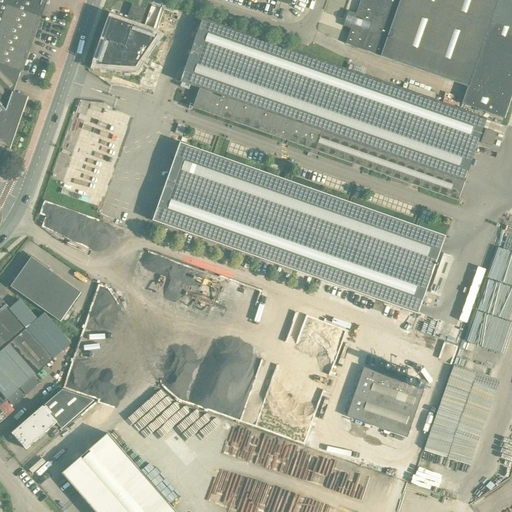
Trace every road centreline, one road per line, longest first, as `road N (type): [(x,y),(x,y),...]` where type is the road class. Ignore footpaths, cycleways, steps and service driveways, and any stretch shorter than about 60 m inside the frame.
road 1 (tertiary): [(19,213),(93,0)]
road 2 (unknown): [(296,33),(464,105)]
road 3 (unknown): [(511,349),(458,511)]
road 4 (unclassified): [(188,0),(296,33),(318,0)]
